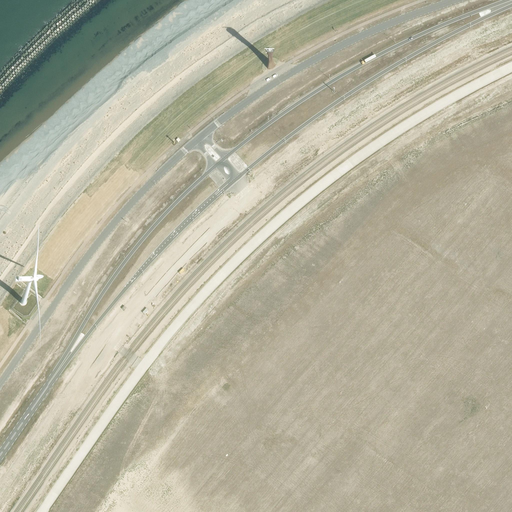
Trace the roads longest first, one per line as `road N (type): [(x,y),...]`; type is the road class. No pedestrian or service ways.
road 1 (secondary): [(511,1),(349,72),(223,160)]
road 2 (secondary): [(239,178),(360,88),(511,6)]
road 3 (unclassified): [(195,143),(102,238),(0,384)]
road 4 (unclassified): [(459,0),(309,64),(202,136)]
road 5 (secondary): [(215,167),(120,268),(56,374)]
road 6 (secondary): [(56,374),(150,263),(231,185)]
road 7 (unclassified): [(161,375),(306,260)]
road 8 (unclassified): [(296,255),(209,324),(161,375)]
road 9 (unclassified): [(306,260),(434,132)]
road 10 (unclassified): [(434,132),(387,165),(303,248)]
road 11 (unclassified): [(64,511),(161,375)]
